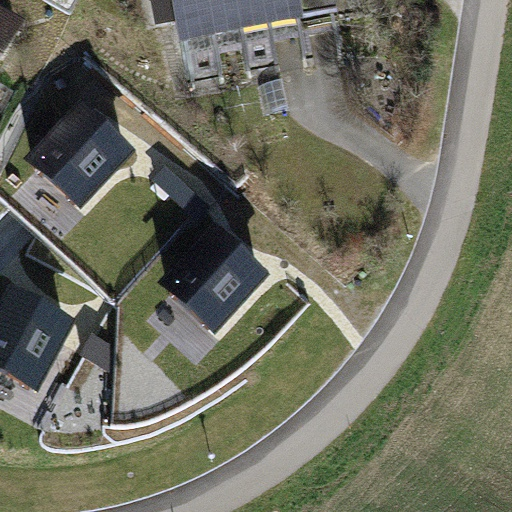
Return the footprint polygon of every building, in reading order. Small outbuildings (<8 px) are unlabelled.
[(172,0),(184,60),(305,38),(297,0),(172,0)] [(0,56),(17,29),(0,19),(0,56)] [(138,161),(80,111),(27,171),(84,222),(138,161)] [(272,285),(215,234),(161,295),(219,346),(272,285)] [(77,332),(9,296),(0,314),(0,382),(39,404),(77,332)]
